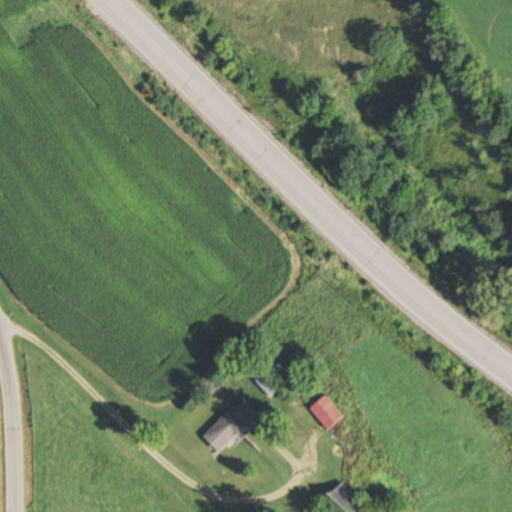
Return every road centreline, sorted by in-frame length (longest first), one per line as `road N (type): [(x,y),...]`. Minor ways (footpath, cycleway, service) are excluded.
road 1 (primary): [(511,374),(360,248),(107,0)]
road 2 (residential): [(12,511),(0,336)]
